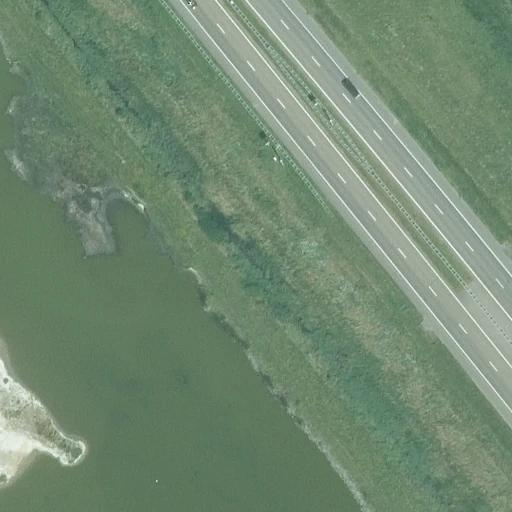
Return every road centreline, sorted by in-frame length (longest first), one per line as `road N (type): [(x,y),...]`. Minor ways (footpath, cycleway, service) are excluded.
road 1 (trunk): [(188,0),(511,401)]
road 2 (trunk): [(511,305),(264,0)]
